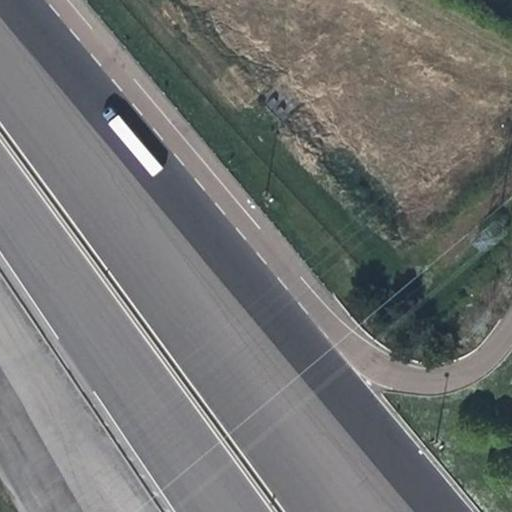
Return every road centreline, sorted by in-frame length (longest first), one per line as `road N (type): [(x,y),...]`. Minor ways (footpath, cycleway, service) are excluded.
road 1 (motorway): [(385,511),(0,19)]
road 2 (motorway): [(0,190),(228,511)]
